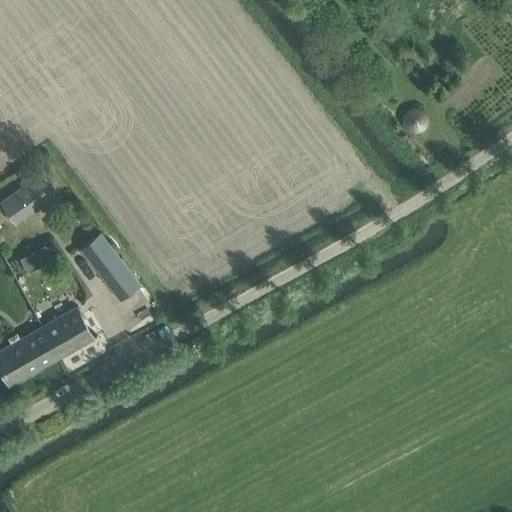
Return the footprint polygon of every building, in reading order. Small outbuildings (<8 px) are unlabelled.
[(408,116),(407,119),(408,123),(410,126),(413,128),(416,129),(420,128),(423,126),(425,123),(425,119),(425,116),(423,113),(420,111),(416,110),(413,111),(410,113),(408,116)] [(31,175),(0,197),(3,202),(16,220),(48,198),(35,179),(31,175)] [(100,232),(83,245),(80,248),(119,298),(139,282),(100,232)] [(19,257),(28,274),(57,259),(48,242),(19,257)] [(75,306),(48,322),(50,326),(44,329),(60,355),(92,337),(75,306)] [(0,366),(10,383),(60,355),(44,329),(25,340),(23,336),(10,343),(0,348),(0,366)]
